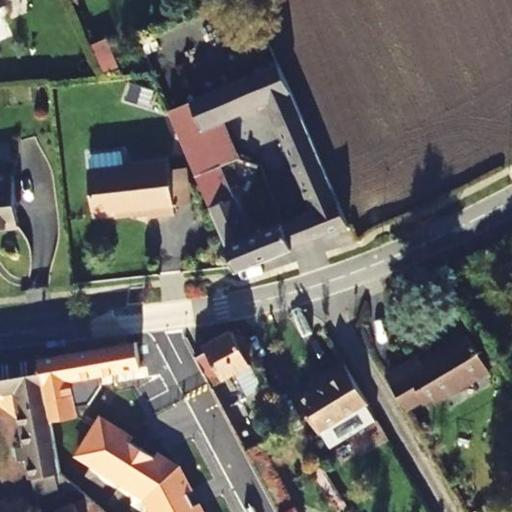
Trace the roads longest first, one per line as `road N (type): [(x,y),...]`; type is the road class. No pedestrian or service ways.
road 1 (residential): [(511,204),(322,285),(89,329),(0,333)]
road 2 (track): [(322,285),(449,511)]
